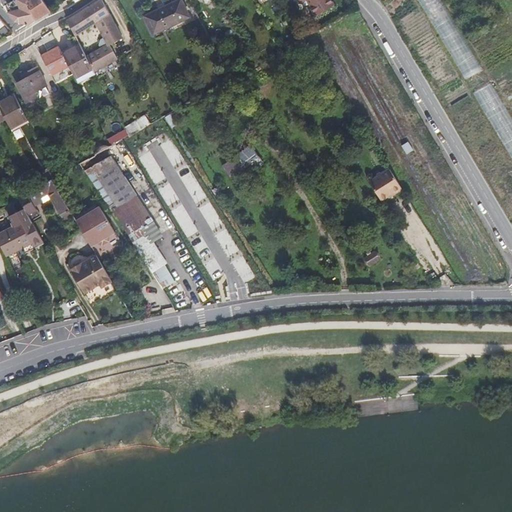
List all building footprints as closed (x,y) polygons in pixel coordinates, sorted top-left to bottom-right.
[(29,25),(35,20),(26,0),(13,0),(8,4),(11,11),(8,12),(16,21),(29,25)] [(26,0),(35,20),(51,10),(43,0),(26,0)] [(102,0),(98,0),(76,15),(84,31),(97,22),(109,45),(87,57),(93,69),(94,71),(106,65),(117,58),(110,45),(123,38),(102,0)] [(189,16),(181,0),(179,0),(146,16),(154,33),(189,16)] [(317,16),(322,13),(314,0),(299,0),(302,3),(307,0),(317,16)] [(314,0),(322,13),(335,5),(331,0),(314,0)] [(438,0),(417,0),(433,24),(448,15),(438,0)] [(76,36),(84,31),(76,15),(68,20),(76,36)] [(80,44),(63,53),(69,66),(76,78),(93,69),(87,57),(80,44)] [(63,53),(59,47),(42,56),(52,75),(69,66),(63,53)] [(27,102),(38,96),(35,92),(47,85),(37,66),(28,71),(31,76),(27,78),(17,84),(27,102)] [(6,119),(11,128),(28,119),(15,94),(0,102),(0,107),(2,111),(6,119)] [(145,115),(124,128),(125,130),(128,136),(129,136),(150,125),(145,115)] [(125,130),(108,139),(109,140),(111,145),(128,136),(125,130)] [(111,145),(109,140),(97,147),(100,153),(112,145),(111,145)] [(404,155),(412,153),(408,142),(401,145),(404,155)] [(230,180),(258,162),(249,147),(220,165),(230,180)] [(106,157),(86,171),(112,211),(114,209),(130,234),(129,235),(133,241),(132,242),(163,289),(175,281),(143,229),(155,222),(111,156),(107,158),(106,157)] [(37,175),(42,185),(52,179),(59,176),(53,166),(37,175)] [(389,168),(369,181),(382,201),(393,194),(394,196),(403,190),(389,168)] [(51,198),(61,214),(69,210),(70,209),(52,179),(42,185),(20,198),(24,205),(32,201),(35,206),(43,201),(41,198),(48,193),(51,198)] [(44,203),(51,198),(48,193),(41,198),(43,201),(44,203)] [(82,230),(92,247),(97,243),(102,245),(109,241),(110,236),(116,233),(100,206),(76,220),(82,230)] [(15,227),(0,234),(0,243),(6,256),(23,247),(25,250),(43,241),(25,208),(9,216),(15,227)] [(74,216),(69,210),(61,214),(65,221),(74,216)] [(381,259),(375,251),(365,258),(370,266),(381,259)] [(101,300),(117,291),(112,282),(97,255),(82,263),(81,262),(70,268),(85,294),(89,301),(96,297),(99,298),(101,300)] [(257,261),(242,268),(246,278),(261,271),(257,261)] [(240,281),(244,296),(272,288),(261,271),(246,278),(240,281)]
